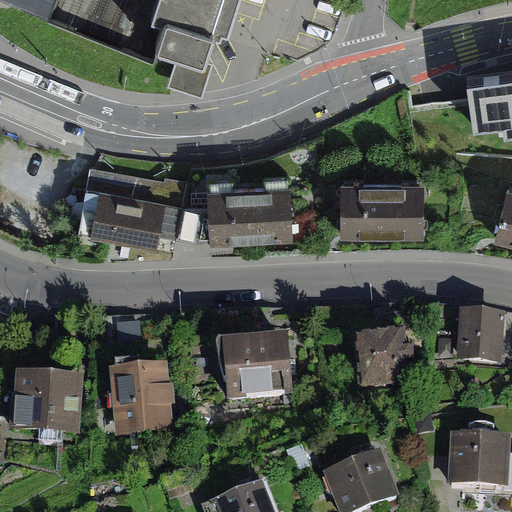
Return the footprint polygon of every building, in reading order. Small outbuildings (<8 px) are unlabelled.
[(25,0),(47,8),(49,0),(25,0)] [(152,0),(147,17),(156,20),(146,49),(158,53),(171,57),(164,81),(182,87),(199,92),(229,0),(152,0)] [(511,74),(452,83),(459,144),(511,136),(511,74)] [(97,164),(93,178),(167,194),(170,180),(97,164)] [(83,224),(157,240),(159,230),(167,194),(93,178),(83,224)] [(286,234),(284,188),(212,191),(212,200),(214,237),(286,234)] [(487,248),(511,253),(511,190),(501,188),(487,248)] [(334,242),(420,241),(420,189),(334,189),(334,242)] [(167,194),(159,230),(187,237),(214,237),(212,200),(179,199),(167,194)] [(506,315),(461,312),(457,362),(503,365),(506,315)] [(293,328),(226,333),(231,396),(298,391),(293,328)] [(408,331),(354,336),(359,388),(413,383),(408,331)] [(168,365),(110,371),(116,439),(175,434),(172,408),(176,408),(174,387),(170,387),(168,365)] [(84,379),(15,374),(11,433),(80,438),(84,379)] [(511,438),(452,435),(449,487),(509,490),(511,438)] [(323,474),(338,511),(364,511),(399,498),(381,452),(323,474)] [(214,503),(217,511),(274,511),(264,485),(214,503)]
